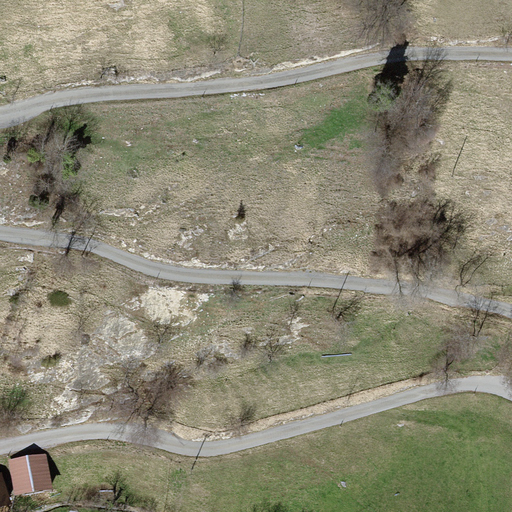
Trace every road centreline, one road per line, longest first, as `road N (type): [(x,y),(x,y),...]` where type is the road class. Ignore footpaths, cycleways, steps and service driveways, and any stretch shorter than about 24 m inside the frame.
road 1 (unclassified): [(511,390),(452,386),(216,449),(108,431),(0,447)]
road 2 (unclassified): [(0,233),(84,244),(180,275),(414,289),(511,311)]
road 3 (unclassified): [(511,55),(371,59),(248,84),(64,97),(0,115)]
